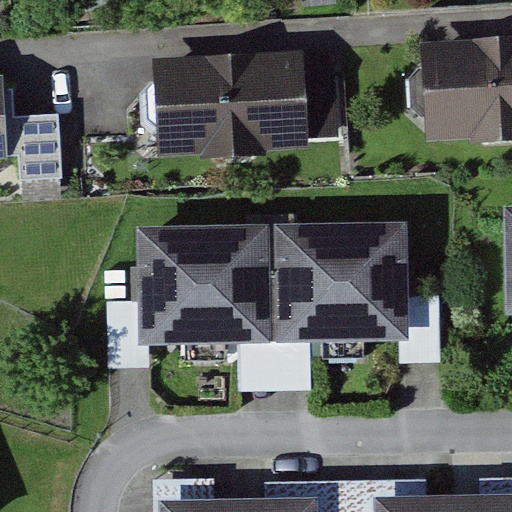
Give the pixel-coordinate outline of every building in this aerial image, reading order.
[(511,49),(430,58),(438,144),(511,136),(511,49)] [(311,52),(160,60),(165,158),(316,150),(316,138),(312,68),(311,52)] [(312,68),(316,138),(347,136),(343,66),(312,68)] [(0,77),(0,160),(15,159),(12,118),(10,76),(0,77)] [(12,118),(15,159),(24,159),(25,182),(71,179),(67,115),(12,118)] [(277,226),(279,346),(317,345),(407,344),(415,344),(414,297),(413,223),(277,226)] [(277,226),(140,228),(142,301),(143,349),(158,349),(245,347),(279,346),(277,226)] [(407,344),(407,365),(431,365),(449,364),(448,296),(414,297),(415,344),(407,344)] [(142,301),(114,302),(116,370),(140,370),(158,369),(158,349),(143,349),(142,301)] [(318,392),(317,345),(279,346),(245,347),(246,393),(250,393),(283,393),(318,392)] [(488,497),(511,496),(511,478),(487,479),(488,497)] [(163,480),(163,502),(223,501),(223,479),(163,480)] [(273,501),(323,500),(322,511),(379,511),(379,499),(435,498),(435,480),(272,483),(273,501)] [(379,499),(379,511),(511,511),(511,496),(488,497),(435,498),(379,499)] [(163,502),(163,511),(322,511),(323,500),(273,501),(223,501),(163,502)]
